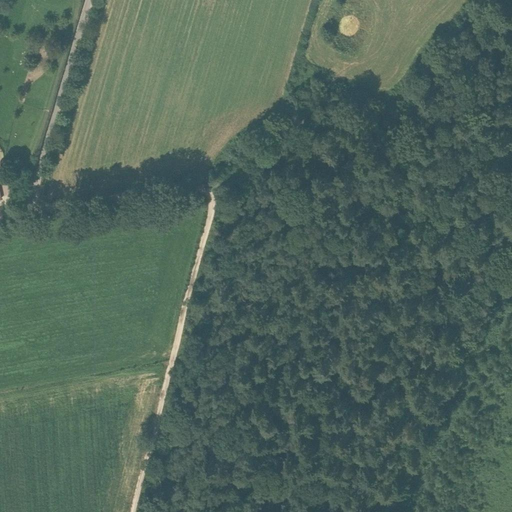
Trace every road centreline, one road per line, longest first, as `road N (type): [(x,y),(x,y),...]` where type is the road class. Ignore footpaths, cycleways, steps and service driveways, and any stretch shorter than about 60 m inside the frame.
road 1 (track): [(132,511),(210,199),(184,185),(26,205)]
road 2 (track): [(396,511),(405,464),(511,267)]
road 3 (unclassified): [(0,217),(29,202),(89,0)]
road 4 (track): [(206,192),(268,152),(332,83)]
